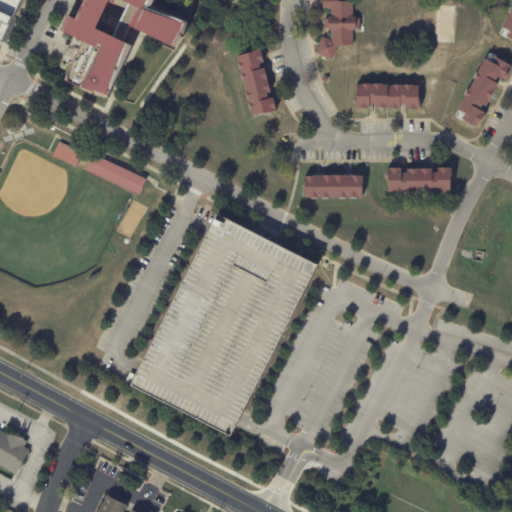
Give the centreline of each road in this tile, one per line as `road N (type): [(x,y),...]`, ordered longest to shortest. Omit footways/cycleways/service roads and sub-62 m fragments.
road 1 (residential): [(485,161),(286,7),(285,47),(297,88),(337,142),(436,142),(485,161)]
road 2 (residential): [(0,75),(352,259),(464,302)]
road 3 (tertiary): [(268,511),(0,370)]
road 4 (residential): [(430,290),(462,205),(511,110)]
